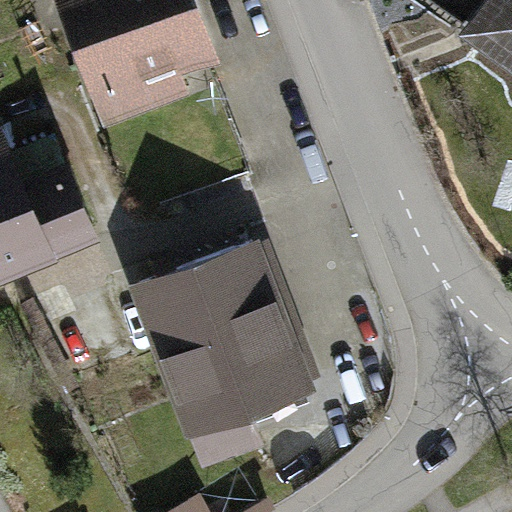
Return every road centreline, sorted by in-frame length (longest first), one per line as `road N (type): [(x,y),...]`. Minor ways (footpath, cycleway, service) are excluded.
road 1 (residential): [(492,363),(423,244),(307,0)]
road 2 (residential): [(351,511),(452,426),(492,363)]
